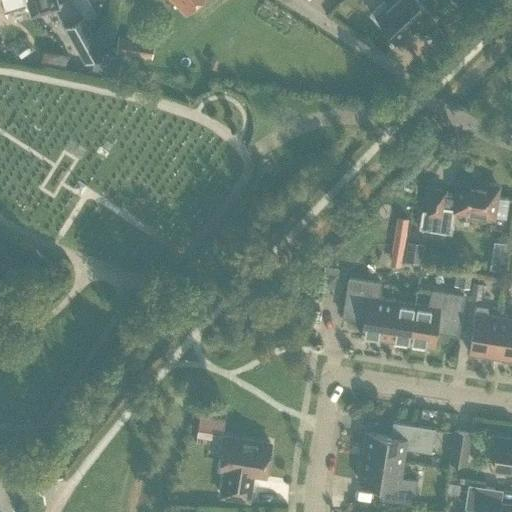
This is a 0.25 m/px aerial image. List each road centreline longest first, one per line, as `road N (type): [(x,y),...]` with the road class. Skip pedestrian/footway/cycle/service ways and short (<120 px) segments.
road 1 (residential): [(316,511),(331,393),(342,383),(355,378),(511,402)]
road 2 (residential): [(511,141),(441,107),(284,0)]
